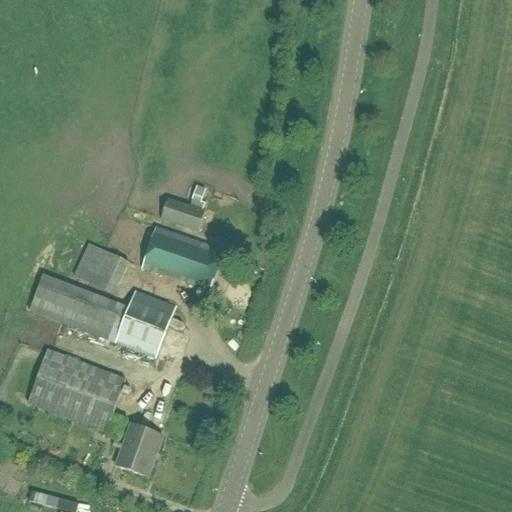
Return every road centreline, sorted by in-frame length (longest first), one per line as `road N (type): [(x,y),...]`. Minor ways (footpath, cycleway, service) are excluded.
road 1 (unclassified): [(229,504),(278,501),(290,479),(355,293),(432,0)]
road 2 (tertiary): [(229,504),(318,228),(360,0)]
